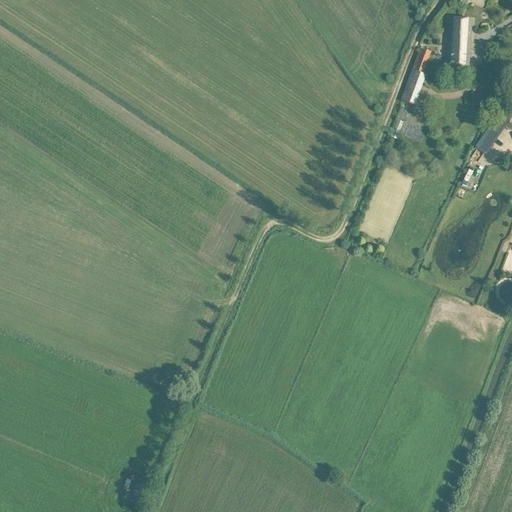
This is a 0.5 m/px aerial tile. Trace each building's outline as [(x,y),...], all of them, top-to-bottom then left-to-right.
[(446,69),(468,70),(472,19),(449,18),(446,69)] [(399,101),(414,106),(426,75),(423,74),(431,53),(420,49),(411,70),(399,101)] [(480,94),(480,92),(471,92),(471,95),(471,105),(493,104),(492,94),(480,94)] [(511,113),(504,108),(490,127),(500,134),(511,116),(511,113)] [(482,135),(476,148),(486,152),(491,140),(482,135)] [(136,484),(129,502),(136,505),(143,486),(136,484)]
